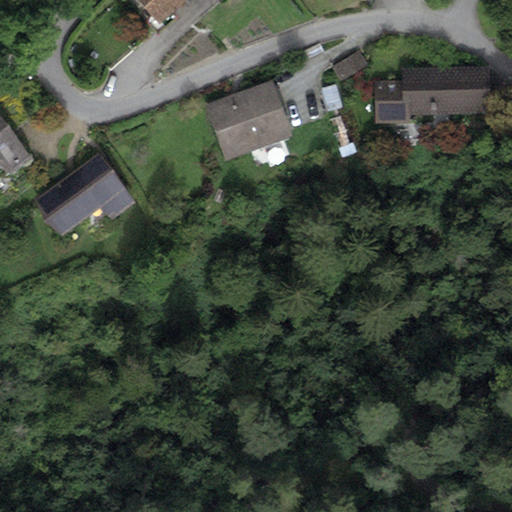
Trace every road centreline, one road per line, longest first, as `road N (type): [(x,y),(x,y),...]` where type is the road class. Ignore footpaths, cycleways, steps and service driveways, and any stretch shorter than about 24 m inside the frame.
road 1 (residential): [(511,70),(446,28),(349,23),(105,112),(63,96),(50,76),(50,46),(85,0)]
road 2 (track): [(419,416),(410,442),(423,484),(472,508),(511,510)]
